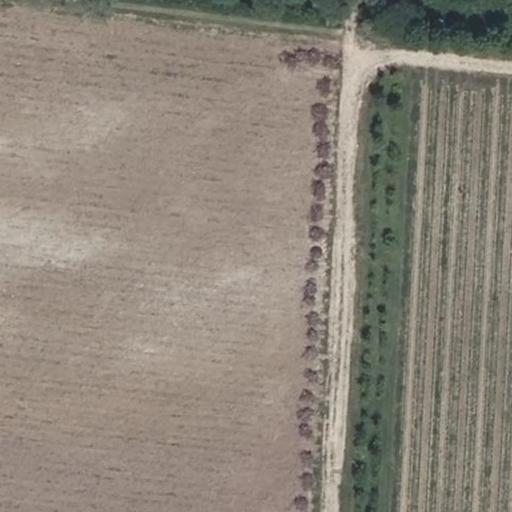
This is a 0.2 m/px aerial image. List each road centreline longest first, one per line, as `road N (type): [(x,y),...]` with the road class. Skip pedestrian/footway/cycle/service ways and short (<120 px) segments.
road 1 (track): [(339,511),(361,42),(511,62)]
road 2 (track): [(35,0),(361,42),(361,0)]
